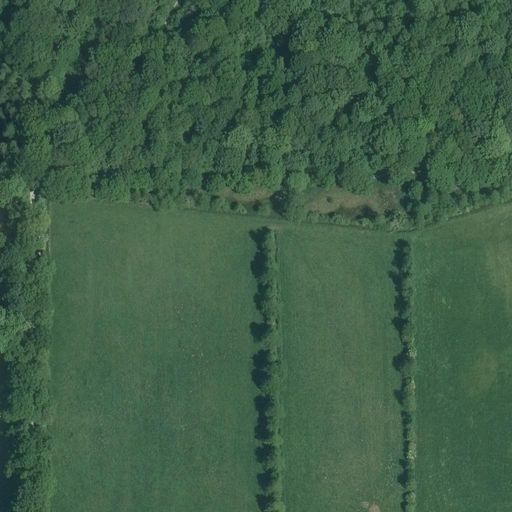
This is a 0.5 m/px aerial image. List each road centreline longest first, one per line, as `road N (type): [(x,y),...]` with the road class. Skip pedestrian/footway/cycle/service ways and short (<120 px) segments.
road 1 (track): [(32,511),(31,154)]
road 2 (track): [(31,154),(32,0)]
